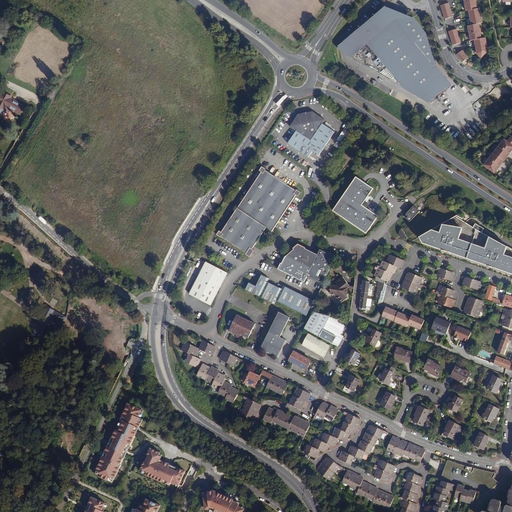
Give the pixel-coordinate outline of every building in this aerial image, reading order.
[(477,7),(476,0),(465,2),(466,10),(469,9),(477,8),(477,7)] [(451,86),(435,67),(428,59),(433,56),(426,35),(413,19),(402,28),(385,7),(349,38),(350,49),(353,57),(357,62),(379,75),(382,73),(387,80),(429,104),(451,86)] [(469,9),(470,17),(481,15),(480,7),(477,7),(477,8),(469,9)] [(479,23),(482,22),(481,15),(470,17),(471,24),(479,23)] [(471,24),(467,25),(469,33),(480,31),(479,23),(471,24)] [(481,38),(480,31),(469,33),(470,40),(474,40),(481,38)] [(481,38),(474,40),(475,47),(487,45),(485,37),(481,38)] [(350,49),(349,38),(338,48),(339,51),(357,62),(353,57),(350,49)] [(487,48),(487,45),(475,47),(477,54),(481,58),(489,50),(487,48)] [(467,58),(462,50),(456,55),(460,61),(463,58),(465,60),(467,58)] [(428,59),(435,67),(437,66),(433,56),(428,59)] [(3,95),(2,94),(0,97),(0,116),(4,110),(8,113),(11,108),(19,113),(20,111),(21,112),(23,108),(22,108),(23,106),(10,99),(10,97),(4,94),(3,95)] [(325,120),(313,111),(299,115),(290,127),(296,131),(288,144),(309,157),(313,151),(319,155),(335,132),(322,124),(325,120)] [(345,127),(337,140),(342,143),(350,130),(345,127)] [(511,133),(506,140),(505,139),(484,165),(494,173),(511,151),(511,133)] [(261,172),(237,209),(266,228),(272,232),(296,195),(298,197),(301,193),(297,190),(295,193),(264,172),(266,169),(262,167),(259,171),(261,172)] [(373,189),(356,177),(333,212),(366,234),(378,217),(362,206),(365,202),(367,203),(371,197),(369,196),(373,189)] [(406,219),(408,221),(419,211),(414,206),(406,215),(408,217),(406,219)] [(266,228),(237,209),(221,232),(219,231),(216,235),(221,238),(222,235),(247,252),(246,254),(250,257),(254,250),(252,249),(266,228)] [(419,211),(408,221),(409,222),(420,212),(419,211)] [(419,238),(420,239),(431,232),(455,219),(454,217),(419,238)] [(431,232),(420,239),(423,244),(441,250),(442,247),(448,249),(447,252),(487,266),(488,263),(494,265),(493,268),(511,274),(511,249),(502,244),(501,246),(494,242),(495,240),(479,231),(469,226),(468,227),(461,223),(462,221),(455,217),(454,217),(455,219),(431,232)] [(406,240),(408,239),(402,229),(401,230),(400,232),(399,234),(400,237),(401,238),(403,239),(404,240),(406,240)] [(324,284),(334,259),(334,258),(332,257),(331,256),(329,254),(320,250),(318,256),(305,249),(302,248),(300,250),(297,247),(294,250),(285,258),(282,264),(280,267),(282,267),(280,271),(304,282),(305,280),(306,277),(322,285),(323,285),(324,284)] [(405,261),(392,256),(388,264),(385,262),(384,262),(381,270),(379,269),(376,277),(387,282),(389,280),(391,279),(393,274),(394,273),(396,272),(398,268),(400,269),(401,267),(403,266),(405,261)] [(228,273),(206,262),(189,295),(211,306),(228,273)] [(454,273),(441,269),(438,277),(452,281),(454,277),(453,275),(454,273)] [(418,286),(421,278),(410,273),(409,275),(406,275),(403,284),(404,286),(403,289),(415,294),(418,286)] [(246,290),(275,305),(276,301),(307,316),(314,302),(284,286),(282,290),(268,283),(270,279),(262,276),(256,287),(249,284),(246,290)] [(350,287),(349,286),(342,277),(335,283),(332,286),(331,286),(330,294),(335,295),(341,303),(348,298),(347,297),(347,294),(346,294),(347,291),(348,288),(350,287)] [(476,289),(479,281),(467,277),(466,279),(464,280),(463,285),(476,289)] [(361,298),(367,299),(370,282),(364,281),(361,298)] [(492,301),(496,288),(489,285),(485,299),(492,301)] [(442,295),(439,303),(451,308),(452,306),(454,305),(455,301),(453,300),(455,295),(454,293),(455,291),(443,286),(440,295),(442,295)] [(503,305),(511,307),(511,297),(506,295),(503,305)] [(480,309),(483,301),(471,297),(470,299),(468,300),(464,309),(465,311),(465,313),(467,314),(475,317),(477,317),(480,309)] [(43,316),(36,313),(33,320),(46,327),(51,317),(64,323),(67,316),(48,307),(43,316)] [(411,318),(406,315),(404,320),(402,319),(404,314),(394,310),(392,315),(389,314),(391,309),(386,307),(382,317),(388,319),(395,322),(401,324),(407,327),(408,324),(415,327),(421,330),(425,321),(420,318),(418,323),(415,322),(417,317),(412,315),(411,318)] [(511,310),(508,309),(503,326),(511,328),(511,310)] [(280,337),(290,317),(279,312),(260,349),(277,358),(286,340),(280,337)] [(305,329),(333,344),(337,337),(323,330),(330,317),(313,313),(305,329)] [(248,339),(255,324),(237,315),(229,331),(236,335),(235,337),(239,338),(241,335),(248,339)] [(444,330),(448,331),(451,323),(435,316),(431,327),(436,329),(437,328),(443,331),(444,330)] [(465,339),(468,340),(472,332),(456,325),(451,336),(457,338),(464,340),(465,339)] [(376,346),(382,334),(369,327),(367,331),(372,334),(370,338),(368,337),(366,341),(376,346)] [(215,347),(188,333),(184,342),(186,343),(182,351),(190,355),(186,363),(196,368),(198,364),(199,364),(201,361),(195,358),(197,353),(196,350),(197,348),(212,356),(215,351),(214,349),(215,347)] [(426,341),(428,335),(422,333),(420,339),(426,341)] [(511,333),(511,334),(511,335),(505,333),(498,353),(504,355),(508,343),(511,344),(511,342),(511,341),(511,333)] [(324,357),(330,346),(308,334),(302,345),(324,357)] [(403,351),(403,349),(398,348),(395,358),(402,360),(402,361),(410,363),(412,353),(403,351)] [(354,366),(360,354),(353,350),(349,358),(347,357),(345,361),(354,366)] [(294,351),(289,360),(306,370),(311,361),(294,351)] [(237,358),(225,352),(224,354),(222,354),(219,359),(229,364),(233,366),(237,358)] [(495,365),(504,368),(511,371),(511,370),(511,367),(511,362),(498,358),(495,365)] [(438,377),(443,368),(434,363),(429,360),(425,369),(426,370),(424,373),(428,374),(429,371),(431,372),(431,374),(438,377)] [(238,394),(239,392),(234,389),(231,387),(232,385),(229,384),(224,382),(226,379),(223,377),(223,375),(219,373),(217,371),(216,369),(211,367),(211,368),(208,366),(208,367),(203,365),(199,372),(198,375),(206,379),(205,380),(211,383),(213,384),(212,387),(218,390),(220,391),(219,393),(227,397),(226,399),(234,403),(238,394)] [(465,372),(456,368),(451,377),(461,382),(462,380),(466,382),(470,373),(465,371),(465,372)] [(390,381),(393,373),(386,369),(380,381),(389,386),(391,382),(390,381)] [(255,388),(260,378),(260,377),(250,372),(245,383),(255,388)] [(269,382),(272,376),(262,372),(260,377),(260,378),(269,382)] [(498,388),(502,380),(494,376),(494,375),(491,373),(485,384),(489,386),(488,389),(496,394),(499,389),(498,388)] [(272,376),(269,382),(267,387),(275,391),(283,395),(288,383),(272,375),(272,376)] [(351,396),(360,381),(352,376),(350,380),(351,380),(344,392),(351,396)] [(311,394),(298,388),(295,394),(294,396),(290,404),(301,410),(304,405),(307,400),(309,399),(311,394)] [(380,405),(390,410),(395,401),(394,400),(396,397),(387,392),(380,405)] [(457,413),(463,401),(456,397),(452,405),(450,404),(448,408),(457,413)] [(259,404),(249,399),(248,399),(247,401),(244,408),(240,416),(252,421),(253,420),(256,418),(260,409),(259,407),(260,405),(259,404)] [(320,404),(318,408),(315,415),(317,416),(322,418),(324,419),(327,413),(333,416),(337,408),(331,405),(331,404),(329,403),(329,404),(324,402),(323,404),(321,403),(320,404)] [(98,470),(97,473),(102,476),(101,477),(108,480),(108,479),(112,481),(113,477),(115,478),(120,467),(118,466),(118,465),(119,464),(121,465),(124,458),(123,457),(125,452),(129,444),(130,445),(136,431),(135,430),(136,429),(137,427),(139,428),(141,423),(139,422),(141,418),(138,417),(142,410),(128,404),(122,416),(124,417),(117,430),(116,430),(112,438),(113,439),(109,446),(108,446),(105,452),(106,453),(104,456),(103,455),(96,469),(98,470)] [(427,421),(433,409),(428,407),(429,407),(422,404),(421,407),(420,407),(415,416),(416,417),(414,422),(423,426),(426,420),(427,421)] [(496,417),(500,410),(490,405),(485,414),(484,414),(482,418),(491,423),(489,427),(495,430),(499,421),(498,421),(499,418),(496,417)] [(288,428),(288,429),(290,430),(303,436),(305,437),(306,434),(310,427),(310,426),(308,425),(307,422),(298,417),(295,418),(290,416),(281,412),(282,411),(278,409),(277,412),(273,410),(268,408),(263,418),(271,423),(273,420),(288,428)] [(349,414),(348,416),(345,422),(346,423),(342,431),(336,428),(333,435),(332,437),(328,435),(325,434),(322,440),(321,442),(317,440),(316,439),(313,446),(313,448),(309,446),(305,454),(316,459),(318,456),(317,456),(319,451),(324,453),(326,450),(327,450),(329,446),(333,447),(334,445),(337,444),(339,440),(344,443),(346,440),(348,439),(350,435),(353,436),(354,433),(354,432),(356,428),(358,429),(360,424),(359,422),(360,420),(349,414)] [(459,427),(460,426),(450,421),(446,429),(449,430),(448,431),(446,430),(444,429),(441,436),(445,438),(447,437),(453,440),(456,435),(458,437),(462,429),(459,427)] [(384,431),(372,426),(371,428),(369,429),(365,438),(364,438),(362,441),(360,444),(361,444),(358,449),(353,446),(352,449),(349,450),(348,454),(342,451),(341,455),(339,460),(350,465),(354,457),(361,460),(364,454),(365,452),(369,454),(370,455),(374,447),(375,447),(379,439),(380,439),(383,433),(384,431)] [(487,442),(490,437),(481,433),(474,446),(484,451),(488,443),(487,442)] [(415,446),(413,445),(405,442),(402,443),(399,441),(398,439),(393,437),(387,450),(393,453),(395,454),(397,455),(403,457),(405,454),(411,457),(421,462),(426,451),(421,449),(421,448),(415,446)] [(160,453),(151,448),(147,455),(152,457),(150,464),(144,461),(141,468),(143,469),(142,471),(146,473),(146,474),(163,482),(164,481),(170,484),(171,482),(174,484),(175,483),(179,485),(185,471),(178,468),(178,470),(169,466),(170,464),(166,463),(163,461),(163,463),(159,461),(162,456),(159,455),(160,453)] [(318,472),(328,480),(329,479),(338,468),(339,467),(329,459),(328,460),(325,460),(319,468),(319,471),(318,472)] [(497,474),(496,473),(493,472),(493,473),(492,473),(492,472),(488,471),(488,472),(486,471),(486,470),(481,469),(481,470),(479,470),(480,469),(475,468),(473,473),(471,472),(472,467),(470,467),(469,467),(469,466),(465,465),(465,466),(463,465),(464,465),(459,463),(459,464),(458,463),(453,461),(453,462),(452,462),(452,461),(447,459),(444,468),(440,478),(451,478),(451,474),(456,475),(465,478),(479,484),(488,492),(494,488),(499,484),(496,481),(494,479),(497,474)] [(394,471),(396,467),(382,461),(375,477),(388,483),(391,479),(390,476),(392,472),(394,471)] [(352,473),(348,471),(343,482),(351,485),(350,488),(358,492),(357,493),(366,496),(365,498),(373,501),(373,502),(389,509),(394,498),(390,496),(390,495),(383,492),(378,490),(365,483),(366,483),(362,482),(363,480),(362,479),(361,476),(353,473),(352,473)] [(405,500),(404,501),(401,507),(404,509),(402,511),(415,511),(417,509),(416,507),(417,505),(415,504),(416,500),(420,491),(419,488),(420,486),(419,486),(420,483),(422,478),(411,473),(408,481),(407,483),(404,489),(407,491),(403,499),(405,500)] [(452,489),(454,485),(442,482),(440,488),(438,487),(435,500),(438,501),(437,507),(435,506),(433,510),(434,510),(433,511),(443,511),(445,509),(447,510),(449,506),(448,505),(448,504),(445,503),(445,500),(447,501),(449,493),(448,492),(448,490),(451,491),(451,489),(452,489)] [(464,489),(464,487),(460,486),(460,487),(458,487),(455,496),(461,498),(461,500),(473,504),(476,493),(472,492),(472,493),(468,492),(468,491),(464,489)] [(511,511),(511,490),(508,500),(509,500),(508,505),(507,505),(505,506),(505,508),(501,506),(502,503),(501,501),(495,500),(493,500),(489,511),(485,511),(483,511),(482,511),(481,511),(511,511)] [(206,496),(204,496),(205,509),(210,509),(209,507),(212,507),(214,508),(213,511),(214,511),(216,511),(217,511),(218,511),(241,511),(243,508),(238,506),(239,504),(233,501),(233,500),(229,498),(229,499),(226,498),(227,497),(214,491),(208,491),(208,496),(206,496)] [(106,504),(92,497),(89,503),(91,504),(89,509),(88,510),(86,510),(85,511),(104,511),(105,511),(102,511),(106,504)] [(155,511),(156,511),(157,511),(160,505),(147,499),(143,506),(141,505),(139,509),(138,509),(136,511),(155,511)]
